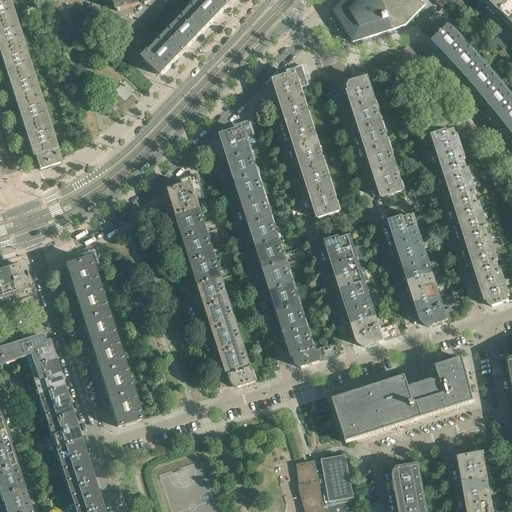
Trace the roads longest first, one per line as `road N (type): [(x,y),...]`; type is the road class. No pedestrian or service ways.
road 1 (secondary): [(32,236),(75,219),(157,156),(287,20)]
road 2 (secondary): [(267,1),(128,149),(75,189),(24,210)]
road 3 (residential): [(248,95),(276,125),(352,364)]
road 4 (residential): [(417,343),(334,75)]
road 5 (residential): [(393,57),(480,323)]
road 6 (residential): [(289,384),(218,161),(200,144)]
road 7 (residential): [(153,193),(232,403)]
road 8 (residential): [(99,446),(232,403)]
road 9 (residential): [(99,446),(58,317)]
road 10 (residential): [(38,257),(153,193)]
road 11 (residential): [(442,435),(377,455),(386,511)]
